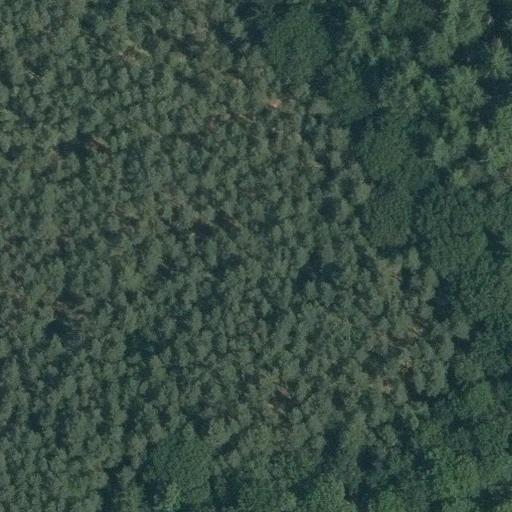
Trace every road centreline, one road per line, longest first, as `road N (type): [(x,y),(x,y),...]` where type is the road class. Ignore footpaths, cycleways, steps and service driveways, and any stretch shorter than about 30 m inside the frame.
road 1 (track): [(273,0),(511,348)]
road 2 (track): [(371,511),(511,454)]
